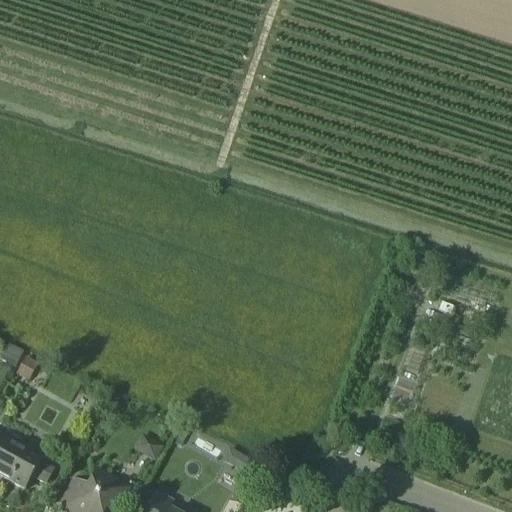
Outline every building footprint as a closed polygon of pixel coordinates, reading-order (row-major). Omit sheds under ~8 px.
[(404,244),(400,257),(416,262),(420,248),(404,244)] [(8,347),(0,362),(15,369),(22,355),(8,347)] [(16,376),(28,383),(37,366),(25,359),(16,376)] [(46,487),(53,472),(39,465),(40,463),(0,440),(0,479),(24,493),(32,479),(46,487)] [(243,460),(236,471),(250,479),(257,467),(243,460)] [(116,511),(128,491),(95,473),(86,489),(74,482),(59,508),(66,511),(116,511)] [(60,483),(54,494),(59,496),(64,485),(60,483)] [(167,511),(171,506),(154,497),(145,511),(167,511)]
